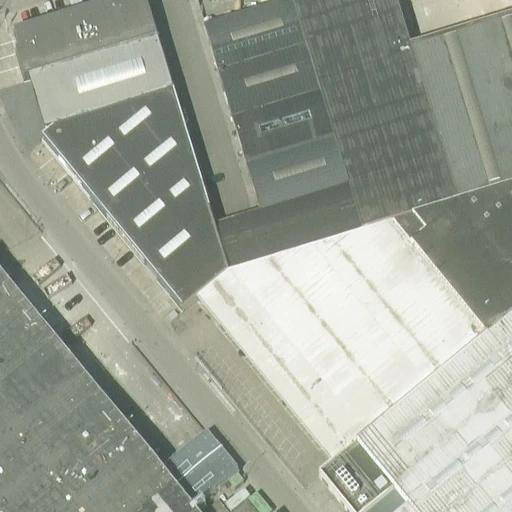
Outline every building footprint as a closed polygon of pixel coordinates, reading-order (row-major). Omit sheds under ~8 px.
[(71,19),(14,37),(19,55),(16,56),(24,84),(47,77),(53,97),(48,99),(52,112),(57,111),(63,131),(174,98),(157,43),(144,0),(118,0),(114,1),(116,6),(87,15),(71,19)] [(291,5),(305,52),(319,97),(333,144),(348,191),(362,237),(401,225),(458,208),(411,53),(394,0),(290,0),(292,5),(291,5)] [(291,5),(204,31),(218,79),(305,52),(291,5)] [(458,208),(511,191),(511,22),(411,53),(458,208)] [(319,97),(305,52),(218,79),(232,125),(319,97)] [(319,97),(232,125),(246,170),(333,144),(319,97)] [(214,230),(200,184),(174,98),(63,131),(54,134),(42,143),(183,315),(212,291),(230,277),(214,230)] [(348,191),(333,144),(246,170),(260,216),(260,217),(348,191)] [(260,216),(253,218),(214,230),(230,277),(362,237),(348,191),(260,217),(260,216)] [(444,282),(489,343),(511,324),(511,191),(458,208),(401,225),(437,273),(439,271),(446,280),(444,282)] [(230,277),(212,291),(340,446),(328,456),(336,465),(337,466),(489,343),(444,282),(446,280),(439,271),(437,273),(401,225),(362,237),(230,277)] [(0,511),(194,511),(239,476),(223,457),(176,495),(0,278),(0,511)] [(407,511),(511,511),(511,324),(489,343),(337,466),(336,465),(319,479),(345,511),(375,511),(395,496),(407,511)]
